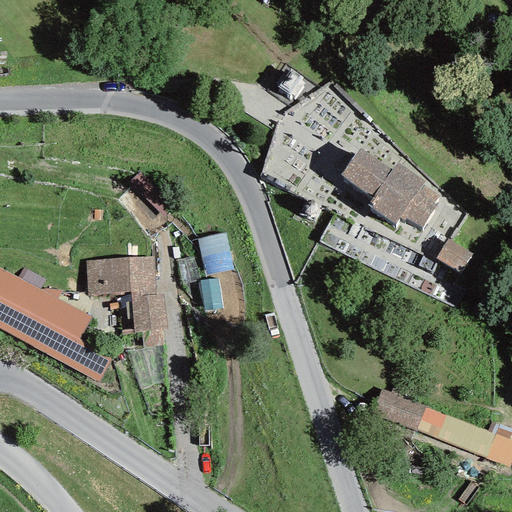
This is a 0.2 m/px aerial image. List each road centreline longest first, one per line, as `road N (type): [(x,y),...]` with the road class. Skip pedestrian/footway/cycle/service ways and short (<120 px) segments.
road 1 (tertiary): [(353,511),(250,201),(228,164),(196,134),(151,112),(76,98),(0,101)]
road 2 (tertiary): [(0,377),(211,511)]
